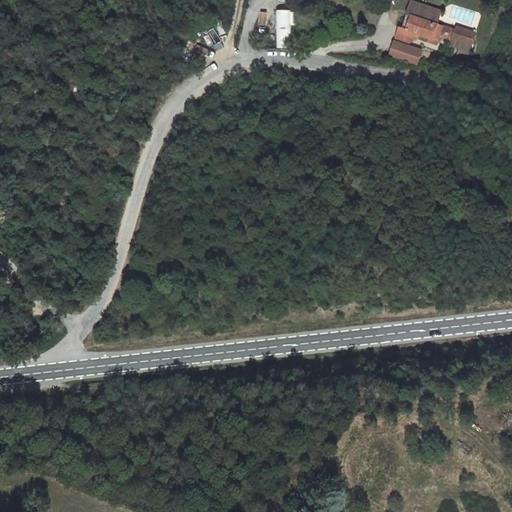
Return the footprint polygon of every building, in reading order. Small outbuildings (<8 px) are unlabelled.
[(429,7),(412,1),(408,14),(413,16),(416,6),(428,10),(429,7)] [(443,11),(429,7),(428,10),(416,6),(413,16),(408,14),(403,27),(400,26),(396,37),(411,42),(419,38),(421,34),(427,36),(425,40),(438,44),(440,37),(444,26),(439,24),(443,11)] [(276,48),(289,48),(290,9),(276,9),(276,48)] [(457,30),(444,26),(440,37),(453,40),(457,30)] [(477,33),(458,27),(457,30),(453,40),(452,45),(471,51),(477,33)] [(394,38),(388,55),(417,65),(423,49),(394,38)]
